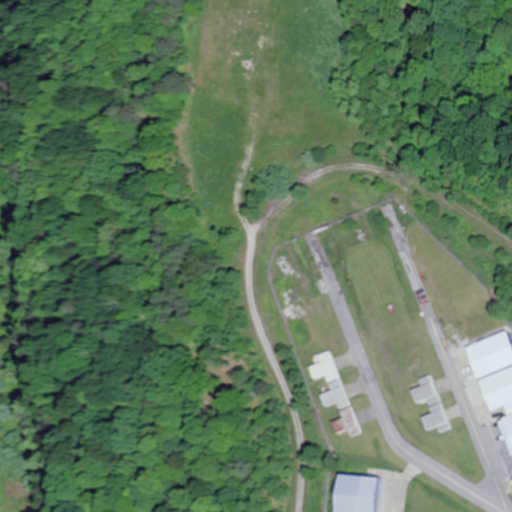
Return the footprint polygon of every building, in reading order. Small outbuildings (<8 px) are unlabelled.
[(310,366),(314,378),(327,374),(332,390),(321,393),(326,405),(338,401),(340,408),(348,405),(332,358),(310,366)] [(481,425),(503,417),(511,442),(511,368),(467,384),(481,425)] [(412,388),(417,403),(428,399),(433,413),(423,416),(427,430),(439,426),(440,431),(450,428),(435,381),(412,388)] [(332,421),(337,433),(347,429),(350,436),(361,432),(353,412),(332,421)] [(335,511),(388,511),(389,477),(337,476),(335,511)]
